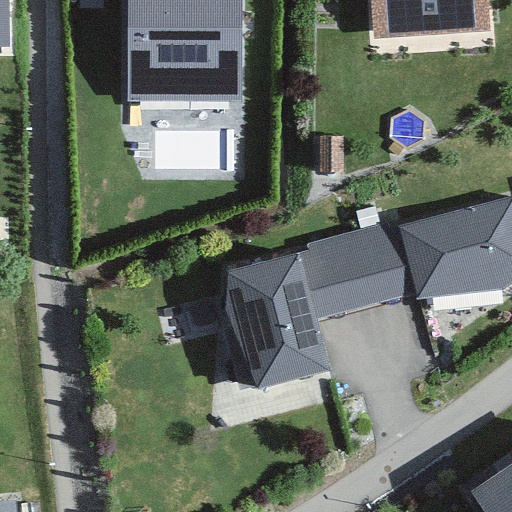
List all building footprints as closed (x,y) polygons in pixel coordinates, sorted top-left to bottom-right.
[(229,0),(116,0),(117,99),(229,99),(229,0)] [(489,37),(485,0),(361,0),(366,49),(489,37)] [(511,195),(397,220),(414,297),(511,276),(511,195)] [(405,288),(385,220),(298,246),(318,314),(405,288)] [(323,372),(287,244),(204,267),(240,395),(323,372)] [(511,511),(511,466),(466,498),(476,511),(511,511)]
